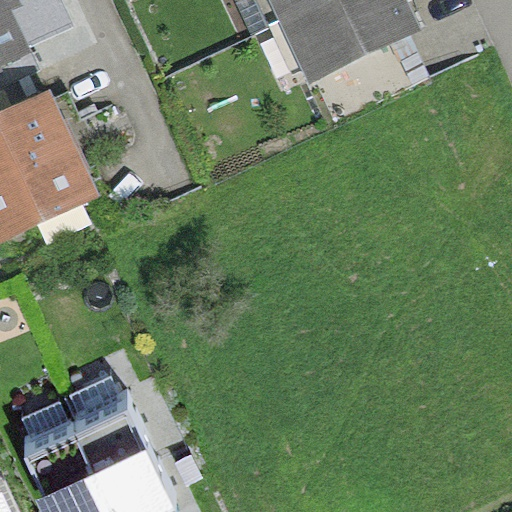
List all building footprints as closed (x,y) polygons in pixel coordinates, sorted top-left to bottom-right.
[(12,5),(9,0),(0,0),(0,68),(23,58),(0,10),(12,5)] [(261,0),(273,24),(323,0),(261,0)] [(410,33),(394,0),(323,0),(273,24),(303,86),(410,33)] [(47,98),(0,119),(0,244),(88,205),(62,147),(68,145),(47,98)] [(105,360),(3,406),(51,511),(130,511),(167,495),(105,360)]
